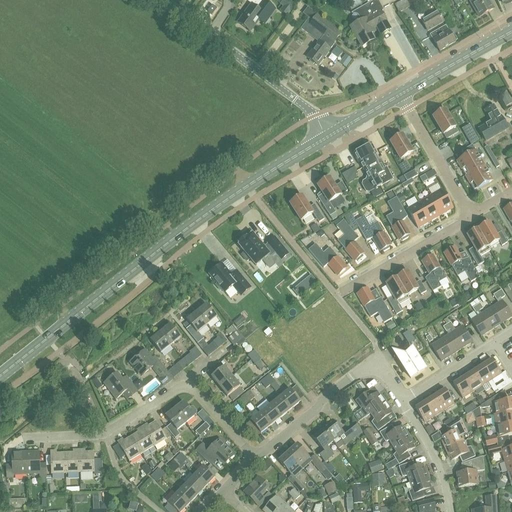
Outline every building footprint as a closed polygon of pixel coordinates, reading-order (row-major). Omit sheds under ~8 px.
[(251,6),(238,24),(249,32),(259,20),(264,24),(270,16),(275,10),(268,5),(261,0),(256,0),(252,6),(251,6)] [(296,5),(289,0),(282,0),(279,4),(283,7),(280,11),(287,16),(296,5)] [(370,0),(344,0),(351,11),(370,0)] [(361,8),(373,29),(376,27),(379,31),(381,35),(391,30),(388,25),(386,21),(381,12),(384,10),(377,0),(374,0),(361,8)] [(417,0),(403,0),(394,5),(398,13),(419,2),(417,0)] [(478,17),(493,9),(489,1),(487,2),(486,0),(468,0),(478,17)] [(207,12),(212,15),(217,9),(212,5),(207,12)] [(307,58),(310,60),(309,62),(313,65),(314,64),(318,66),(330,50),(335,44),(334,43),(341,33),(332,26),(333,24),(333,21),(329,19),(327,23),(317,15),(317,14),(308,7),(303,14),(308,18),(300,29),(309,36),(314,29),(323,36),(307,58)] [(361,21),(359,23),(350,27),(362,48),(374,41),(369,31),(373,29),(361,8),(352,14),(357,15),(361,21)] [(427,31),(443,22),(437,12),(421,21),(427,31)] [(290,52),(305,33),(298,27),(282,45),(290,52)] [(445,27),(430,36),(440,53),(455,43),(445,27)] [(336,48),(331,54),(337,59),(342,53),(336,48)] [(345,54),(339,62),(346,67),(352,59),(345,54)] [(324,62),(321,66),(329,72),(332,68),(324,62)] [(506,107),(511,104),(506,94),(500,97),(506,107)] [(486,142),(508,130),(501,117),(500,118),(494,107),(485,112),(491,124),(486,126),(479,130),(486,142)] [(435,116),(433,117),(443,135),(455,128),(445,110),(442,112),(442,111),(435,115),(435,116)] [(475,134),(468,138),(472,145),(479,141),(475,134)] [(402,135),(400,137),(399,136),(392,141),(390,142),(401,160),(413,153),(402,135)] [(414,140),(408,143),(412,151),(418,147),(414,140)] [(371,145),(353,154),(358,164),(359,163),(366,160),(375,175),(378,182),(379,182),(381,186),(393,179),(387,168),(384,170),(375,155),(376,154),(371,145)] [(465,176),(484,166),(472,145),(461,152),(464,157),(457,161),(465,176)] [(381,186),(375,175),(366,160),(359,163),(368,179),(363,182),(362,185),(365,192),(369,193),(371,192),(379,187),(381,186)] [(465,176),(474,192),(493,181),(484,166),(465,176)] [(407,182),(412,179),(418,176),(415,170),(404,177),(407,182)] [(425,175),(420,178),(422,184),(428,181),(425,175)] [(329,203),(341,196),(347,192),(341,183),(335,187),(329,178),(327,180),(320,184),(317,186),(323,194),(318,198),(330,217),(336,213),(329,203)] [(371,192),(374,198),(383,194),(379,187),(371,192)] [(430,196),(441,215),(446,212),(446,213),(451,210),(453,209),(442,190),(430,196)] [(412,195),(403,199),(406,205),(415,200),(412,195)] [(292,202),(290,204),(301,222),(313,214),(319,223),(324,220),(314,205),(309,208),(301,196),(299,198),(292,202)] [(436,219),(441,215),(430,196),(419,203),(430,222),(432,220),(433,221),(436,219)] [(394,213),(386,217),(399,241),(401,239),(402,241),(409,238),(407,236),(410,235),(402,222),(407,218),(407,217),(396,198),(388,203),(394,213)] [(428,223),(430,222),(419,203),(407,210),(418,229),(423,226),(428,224),(428,223)] [(503,210),(511,224),(511,204),(511,205),(505,208),(506,209),(503,210)] [(370,227),(366,219),(364,217),(355,222),(366,241),(367,241),(372,239),(380,252),(382,250),(383,252),(389,249),(388,247),(390,246),(377,222),(370,227)] [(343,221),(336,227),(343,236),(337,241),(354,262),(356,260),(358,262),(363,257),(362,255),(364,254),(354,242),(359,238),(343,221)] [(480,228),(478,229),(488,248),(489,247),(499,242),(502,246),(507,243),(501,232),(495,235),(489,223),(487,224),(479,228),(480,228)] [(488,248),(478,229),(476,230),(475,228),(468,233),(469,235),(467,236),(474,248),(468,251),(477,267),(484,263),(480,257),(491,251),(489,247),(488,248)] [(239,244),(238,246),(244,253),(241,255),(247,263),(249,260),(255,267),(268,256),(270,259),(276,254),(281,261),(289,254),(275,237),(267,243),(267,244),(264,247),(253,233),(247,238),(246,236),(238,243),(239,244)] [(345,270),(347,268),(329,248),(323,253),(315,244),(308,251),(323,269),(328,265),(337,276),(339,275),(340,275),(345,270)] [(444,254),(457,277),(465,273),(470,283),(480,278),(468,258),(468,259),(462,261),(454,248),(452,249),(451,247),(445,251),(446,252),(444,254)] [(442,287),(439,283),(446,279),(443,274),(432,256),(430,257),(429,255),(423,259),(424,261),(422,262),(429,275),(425,278),(425,279),(432,292),(442,287)] [(208,275),(216,284),(215,285),(220,291),(221,290),(225,294),(233,288),(241,297),(252,288),(237,270),(231,275),(221,264),(219,266),(217,265),(210,270),(211,272),(208,275)] [(398,277),(397,278),(406,294),(407,294),(408,296),(418,290),(420,295),(426,292),(420,281),(414,284),(407,272),(406,273),(398,277)] [(299,297),(316,283),(311,276),(293,290),(299,297)] [(406,294),(397,278),(395,279),(388,283),(386,284),(393,296),(387,300),(396,315),(403,312),(399,305),(410,299),(408,296),(407,294),(406,294)] [(506,293),(510,291),(511,289),(511,284),(511,283),(507,286),(503,288),(506,293)] [(448,285),(441,289),(445,295),(451,291),(448,285)] [(357,295),(370,318),(377,314),(383,324),(392,319),(381,298),(375,302),(367,289),(365,290),(359,293),(357,295)] [(502,291),(500,292),(494,296),(497,301),(500,299),(504,297),(505,296),(502,291)] [(497,305),(492,308),(502,325),(511,318),(511,317),(502,302),(499,304),(497,305)] [(196,313),(206,325),(216,317),(206,304),(196,313)] [(491,331),(502,325),(492,308),(481,315),(491,331)] [(206,325),(196,313),(185,321),(190,326),(185,330),(197,344),(203,339),(197,332),(206,325)] [(478,317),(471,322),(481,338),(491,331),(481,315),(478,317)] [(237,328),(245,321),(242,316),(233,323),(237,328)] [(170,325),(160,333),(170,346),(180,338),(170,325)] [(227,340),(228,340),(233,346),(242,339),(232,326),(225,331),(230,337),(227,340)] [(452,334),(462,350),(473,343),(462,327),(452,334)] [(160,354),(170,346),(160,333),(150,341),(160,354)] [(452,356),(462,350),(452,334),(441,340),(452,356)] [(222,345),(226,342),(221,336),(217,339),(222,345)] [(212,343),(213,344),(217,349),(222,345),(217,339),(212,343)] [(452,356),(441,340),(431,347),(441,363),(452,356)] [(188,353),(194,361),(195,361),(201,356),(195,348),(188,353)] [(251,361),(258,356),(254,351),(247,356),(251,361)] [(410,379),(425,371),(412,351),(405,356),(394,353),(410,379)] [(169,377),(166,374),(154,358),(150,360),(145,354),(141,357),(140,355),(130,363),(137,372),(139,370),(143,375),(152,368),(163,382),(169,377)] [(251,361),(254,365),(259,371),(266,366),(258,356),(251,361)] [(182,360),(187,367),(191,363),(186,357),(182,360)] [(177,364),(182,370),(187,367),(182,360),(177,364)] [(492,360),(482,367),(491,381),(501,375),(492,360)] [(219,388),(231,377),(223,367),(210,378),(219,388)] [(491,381),(482,367),(472,373),(482,388),(491,381)] [(118,373),(105,383),(118,400),(124,395),(128,400),(131,398),(135,394),(137,393),(125,378),(123,379),(118,373)] [(482,388),(472,373),(462,379),(472,394),(482,388)] [(269,375),(265,378),(270,385),(274,381),(269,375)] [(231,377),(219,388),(227,397),(239,387),(231,377)] [(273,389),(274,389),(270,385),(265,378),(260,382),(265,389),(270,385),(273,389)] [(472,394),(462,379),(453,385),(462,400),(472,394)] [(504,382),(496,387),(499,391),(507,386),(504,382)] [(279,398),(290,411),(300,403),(289,390),(279,398)] [(444,390),(434,397),(444,412),(454,405),(444,390)] [(495,410),(496,415),(496,416),(511,413),(511,406),(511,401),(507,402),(505,390),(480,406),(482,409),(492,407),(492,408),(494,408),(495,410)] [(245,395),(250,401),(254,398),(249,391),(245,395)] [(369,414),(370,415),(386,403),(382,397),(379,397),(377,394),(371,399),(367,394),(355,402),(362,411),(366,417),(369,414)] [(245,395),(240,398),(246,405),(250,401),(245,395)] [(434,418),(444,412),(434,397),(424,403),(434,418)] [(290,411),(279,398),(269,406),(280,419),(290,411)] [(194,417),(194,416),(197,414),(197,412),(193,408),(191,407),(188,409),(183,403),(174,410),(185,424),(194,417)] [(390,409),(386,403),(370,415),(374,420),(371,424),(377,432),(389,424),(385,419),(391,414),(389,411),(390,409)] [(424,424),(434,418),(424,403),(415,409),(424,424)] [(269,406),(259,414),(270,427),(280,419),(269,406)] [(179,435),(176,431),(185,424),(174,410),(165,417),(170,425),(166,428),(174,439),(179,435)] [(511,424),(511,420),(511,413),(496,416),(496,415),(493,416),(495,427),(511,424)] [(260,435),(270,427),(259,414),(249,422),(260,435)] [(465,416),(467,420),(470,422),(475,421),(475,420),(473,415),(473,414),(465,416)] [(477,429),(485,427),(483,419),(475,420),(477,429)] [(445,451),(463,442),(461,436),(466,432),(461,420),(446,429),(449,435),(442,439),(443,442),(442,444),(445,451)] [(332,421),(322,430),(332,443),(338,450),(344,445),(345,447),(362,433),(355,424),(342,434),(332,421)] [(144,426),(141,428),(153,447),(165,440),(155,423),(146,428),(144,426)] [(199,436),(210,427),(206,423),(195,432),(199,436)] [(511,424),(495,427),(498,439),(511,436),(511,424)] [(425,428),(429,435),(435,432),(430,425),(425,428)] [(389,442),(392,447),(409,437),(406,431),(403,431),(402,428),(395,432),(392,426),(379,434),(385,443),(389,442)] [(130,438),(140,455),(153,447),(141,428),(138,430),(139,432),(130,438)] [(363,433),(368,440),(373,436),(369,429),(363,433)] [(332,443),(322,430),(312,437),(322,450),(317,454),(325,463),(334,456),(327,447),(332,443)] [(373,436),(368,440),(372,447),(378,443),(373,436)] [(409,437),(392,447),(396,453),(393,457),(398,466),(411,458),(407,453),(414,449),(412,446),(413,443),(409,437)] [(484,440),(486,447),(497,444),(495,437),(484,440)] [(128,462),(140,455),(130,438),(121,443),(120,440),(116,443),(128,462)] [(204,444),(198,450),(196,451),(212,466),(219,459),(225,464),(235,454),(220,439),(210,450),(204,444)] [(466,449),(463,442),(445,451),(448,457),(450,458),(452,461),(459,458),(462,464),(475,458),(471,448),(466,449)] [(487,453),(500,450),(498,445),(485,448),(487,453)] [(296,446),(287,454),(302,470),(311,461),(321,474),(326,470),(314,457),(310,460),(296,446)] [(504,463),(511,460),(511,448),(501,451),(504,463)] [(65,454),(65,474),(80,473),(79,451),(75,451),(75,453),(65,454)] [(79,451),(80,473),(94,473),(93,453),(83,453),(83,451),(79,451)] [(25,453),(26,476),(39,475),(39,477),(46,477),(45,464),(39,465),(39,452),(25,453)] [(51,474),(65,474),(65,454),(55,454),(55,452),(50,452),(51,474)] [(169,452),(163,458),(168,462),(174,457),(169,452)] [(26,476),(25,453),(12,453),(12,466),(6,466),(7,479),(13,479),(13,476),(26,476)] [(180,454),(177,458),(182,464),(184,466),(185,465),(188,468),(191,465),(186,460),(180,454)] [(302,470),(287,454),(279,462),(292,477),(288,480),(300,493),(301,493),(306,499),(310,499),(306,495),(306,490),(305,489),(295,478),(299,474),(298,473),(302,470)] [(184,466),(182,464),(177,458),(173,462),(179,468),(180,469),(184,466)] [(462,470),(466,469),(466,474),(456,475),(457,482),(456,484),(456,486),(458,487),(458,489),(478,486),(476,473),(484,472),(482,458),(461,465),(462,470)] [(262,465),(267,471),(273,465),(268,459),(262,465)] [(379,459),(368,464),(372,474),(383,469),(379,459)] [(156,466),(153,460),(148,463),(151,469),(156,466)] [(407,477),(410,484),(428,477),(426,470),(424,469),(422,466),(415,469),(413,463),(398,468),(402,478),(407,477)] [(141,467),(146,475),(152,472),(147,464),(141,467)] [(194,476),(205,488),(214,479),(203,467),(194,476)] [(154,473),(160,479),(164,475),(158,469),(154,473)] [(392,476),(393,474),(394,473),(393,470),(386,473),(389,479),(393,477),(392,476)] [(154,473),(150,477),(156,483),(160,479),(154,473)] [(372,475),(373,487),(385,486),(384,474),(372,475)] [(185,485),(197,497),(205,488),(194,476),(185,485)] [(431,484),(428,477),(410,484),(412,490),(408,492),(412,503),(425,498),(423,492),(431,489),(429,486),(431,484)] [(266,491),(269,488),(258,478),(244,493),(254,503),(258,499),(262,504),(270,495),(266,491)] [(506,485),(499,481),(497,485),(498,489),(504,489),(506,485)] [(334,482),(325,486),(329,494),(338,490),(334,482)] [(361,492),(369,492),(368,484),(353,485),(354,504),(362,504),(361,492)] [(197,497),(185,485),(176,494),(188,506),(197,497)] [(288,493),(292,497),(297,492),(294,488),(288,493)] [(297,492),(292,497),(295,500),(300,495),(297,492)] [(181,511),(188,506),(176,494),(167,503),(176,511),(181,511)] [(486,511),(471,511),(496,511),(495,496),(485,496),(486,511)] [(263,511),(278,511),(285,505),(276,497),(262,511),(263,511)] [(400,508),(411,504),(409,499),(405,501),(398,503),(400,508)] [(19,509),(19,500),(8,500),(8,509),(19,509)] [(418,511),(432,511),(433,511),(435,510),(433,501),(417,505),(418,511)]
